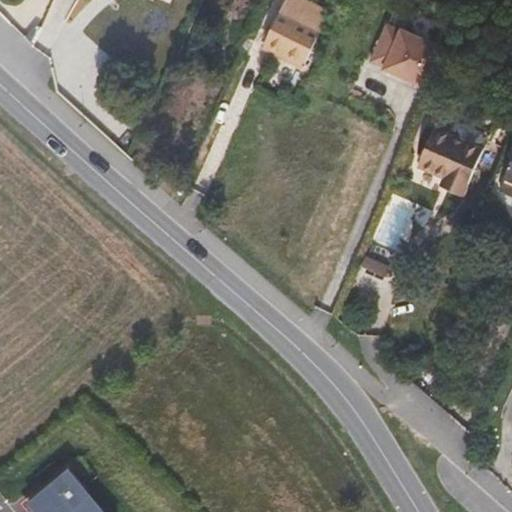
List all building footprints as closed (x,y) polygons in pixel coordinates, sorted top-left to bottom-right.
[(320,31),(282,12),(266,45),(304,64),(320,31)] [(384,71),(430,91),(447,50),(402,30),(401,32),(387,26),(371,63),(385,69),(384,71)] [(461,123),(455,137),(485,150),(487,141),(485,133),(461,123)] [(420,165),(446,176),(454,179),(451,185),(467,191),(485,150),(455,137),(436,129),(420,165)] [(511,163),(503,184),(511,187),(511,163)] [(444,181),(451,185),(454,179),(446,176),(444,181)] [(511,196),(511,187),(503,184),(500,191),(511,196)] [(375,239),(365,263),(388,274),(398,249),(375,239)] [(20,503),(27,511),(36,511),(30,505),(66,474),(81,491),(86,487),(66,464),(20,503)] [(99,511),(81,491),(66,474),(30,505),(36,511),(99,511)]
